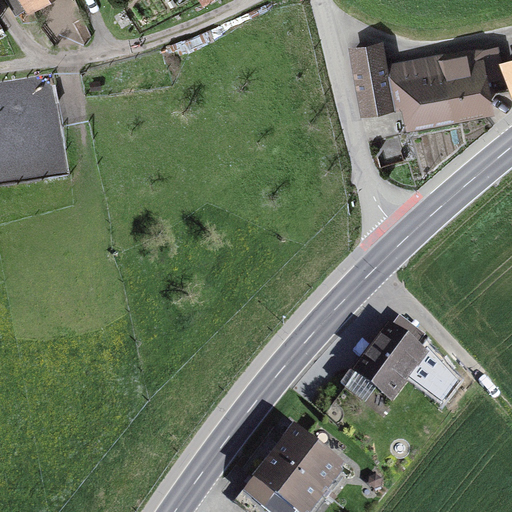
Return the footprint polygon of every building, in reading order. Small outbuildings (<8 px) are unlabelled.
[(388,91),(396,89),(392,69),(384,71),(380,46),(353,51),(363,108),(390,103),(388,91)] [(403,68),(405,78),(409,99),(413,121),(486,107),(481,78),(495,75),(491,51),(403,68)] [(393,323),(360,366),(395,392),(428,349),(393,323)] [(303,421),(283,445),(338,491),(358,467),(303,421)] [(283,445),(245,491),(269,511),(300,511),(303,509),(306,511),(320,511),(338,491),(283,445)]
